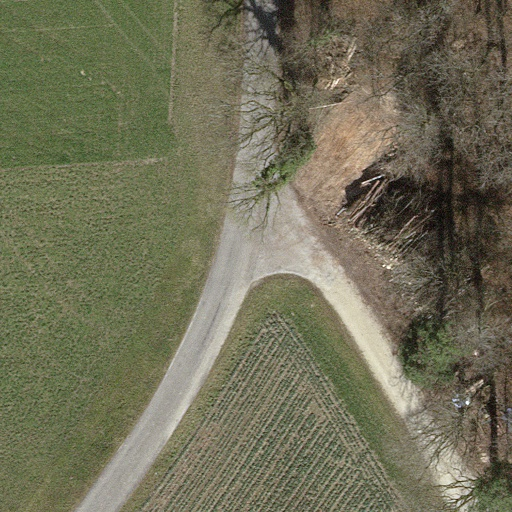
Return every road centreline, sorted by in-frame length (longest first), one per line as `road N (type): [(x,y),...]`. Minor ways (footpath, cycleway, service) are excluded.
road 1 (track): [(252,192),(341,285),(472,511)]
road 2 (track): [(97,511),(159,423),(216,318),(252,192)]
road 3 (track): [(252,192),(265,0)]
